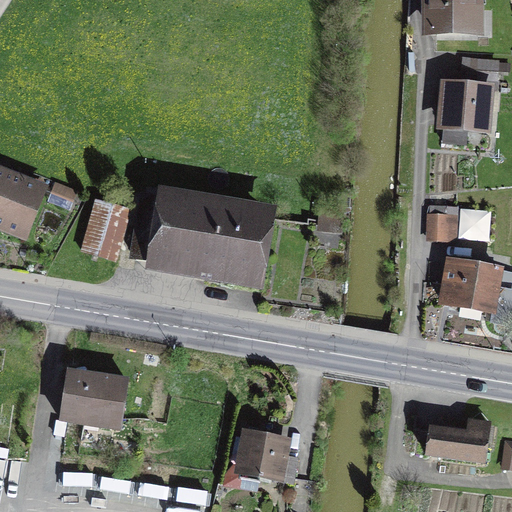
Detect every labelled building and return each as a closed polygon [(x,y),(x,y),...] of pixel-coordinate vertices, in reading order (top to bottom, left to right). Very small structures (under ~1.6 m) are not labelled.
[(474,30),(474,0),(430,0),(431,30),(474,30)] [(463,77),(495,80),(497,64),(464,61),(463,77)] [(446,88),(445,98),(438,97),(438,105),(445,106),(443,126),(484,129),(488,92),(446,88)] [(41,192),(12,182),(14,178),(0,173),(0,226),(23,236),(41,192)] [(71,208),(78,190),(56,181),(49,200),(71,208)] [(146,198),(136,260),(255,280),(265,218),(146,198)] [(96,202),(82,252),(115,262),(129,212),(96,202)] [(430,208),(429,241),(455,242),(456,209),(430,208)] [(490,240),(491,209),(461,208),(460,239),(490,240)] [(321,211),(319,229),(339,231),(341,214),(321,211)] [(499,273),(450,264),(442,303),(492,312),(499,273)] [(68,374),(60,421),(120,430),(127,383),(68,374)] [(468,426),(467,436),(430,431),(427,455),(484,463),(489,427),(462,423),(462,425),(468,426)] [(241,467),(234,466),(225,474),(223,486),(237,488),(240,471),(279,479),(278,482),(293,485),(297,460),(283,457),(285,443),(259,438),(260,431),(248,428),(241,467)]
